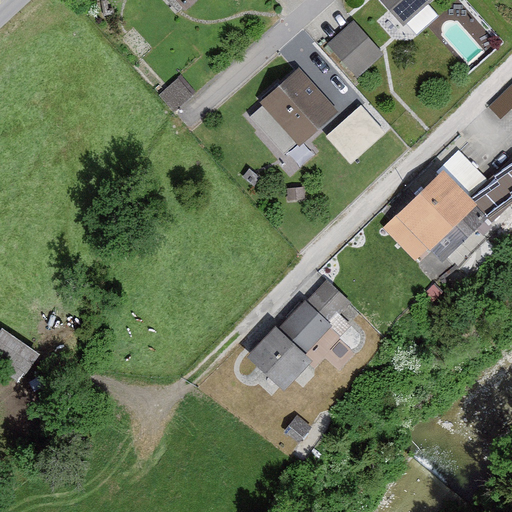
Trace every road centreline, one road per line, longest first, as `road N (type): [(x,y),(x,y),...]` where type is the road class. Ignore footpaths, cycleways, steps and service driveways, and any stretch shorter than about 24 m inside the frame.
road 1 (residential): [(511,59),(316,245)]
road 2 (residential): [(335,0),(214,112)]
